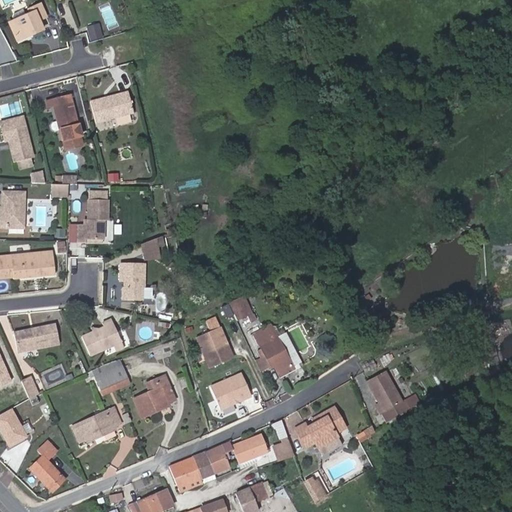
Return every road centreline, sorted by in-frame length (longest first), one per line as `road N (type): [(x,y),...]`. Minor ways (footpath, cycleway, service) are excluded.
road 1 (residential): [(42,511),(294,409),(351,362)]
road 2 (residential): [(0,89),(132,50)]
road 3 (unknown): [(167,459),(180,385),(165,367),(135,369)]
